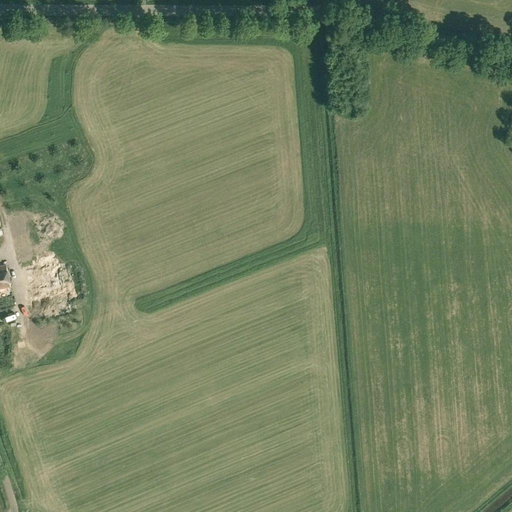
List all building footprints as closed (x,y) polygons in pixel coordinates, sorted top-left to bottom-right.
[(55,203),(43,205),(45,219),(58,217),(55,203)] [(16,211),(18,224),(31,222),(28,208),(16,211)] [(25,265),(35,304),(68,296),(58,256),(25,265)] [(0,288),(10,286),(6,264),(0,265),(0,288)] [(33,316),(35,330),(86,323),(84,309),(33,316)]
